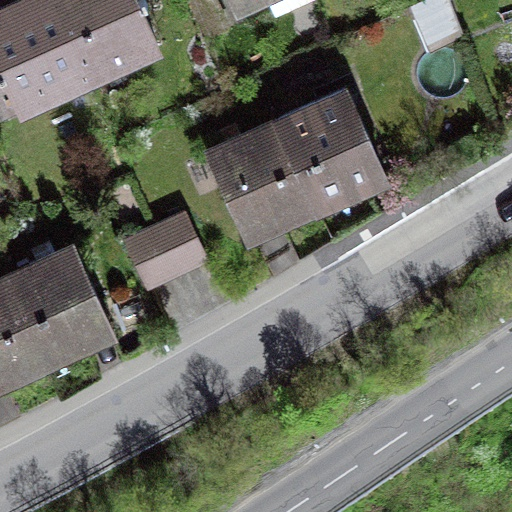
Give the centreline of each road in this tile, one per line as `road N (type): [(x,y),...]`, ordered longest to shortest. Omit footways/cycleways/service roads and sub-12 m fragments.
road 1 (tertiary): [(0,483),(511,190)]
road 2 (tertiary): [(511,361),(286,511)]
